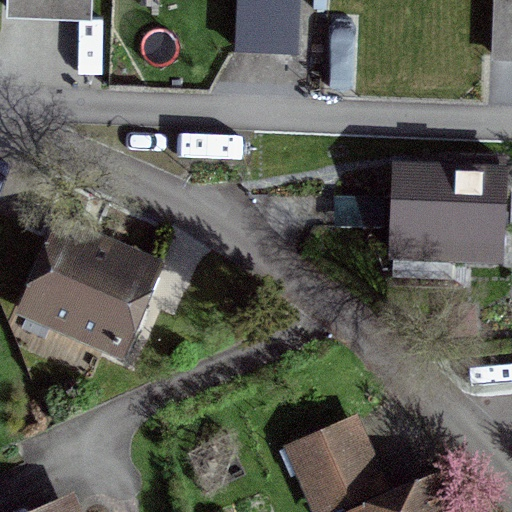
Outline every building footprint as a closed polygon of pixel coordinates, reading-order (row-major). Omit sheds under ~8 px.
[(495,176),(397,172),(394,250),(492,254),(495,176)] [(32,309),(125,354),(162,277),(69,232),(32,309)] [(313,511),(336,511),(380,494),(350,422),(287,448),(313,511)] [(434,511),(426,491),(373,511),(434,511)] [(72,511),(67,500),(36,511),(72,511)]
